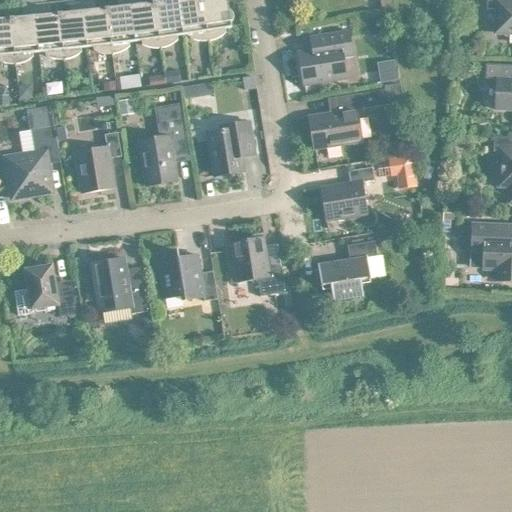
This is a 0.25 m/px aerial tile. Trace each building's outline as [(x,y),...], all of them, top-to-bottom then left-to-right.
[(71,13),(60,14),(65,62),(66,61),(65,60),(68,59),(71,58),(74,57),(77,56),(79,54),(82,52),(82,48),(88,47),(82,0),(76,0),(70,1),(71,13)] [(95,0),(82,0),(88,47),(94,47),(94,51),(97,52),(100,53),(103,54),(107,54),(110,55),(113,54),(113,56),(108,8),(97,10),(95,0)] [(117,0),(119,7),(108,8),(113,56),(114,56),(114,54),(116,54),(119,53),(122,52),(125,51),(128,49),(131,47),(130,42),(136,41),(130,0),(117,0)] [(143,0),(130,0),(136,41),(142,41),(143,45),(145,46),(148,47),(151,48),(155,48),(158,49),(161,48),(161,50),(162,50),(155,2),(144,4),(143,0)] [(165,0),(166,1),(155,2),(162,50),(162,48),(164,48),(167,47),(170,46),(173,44),(175,43),(179,40),(178,36),(184,35),(178,0),(165,0)] [(178,0),(184,35),(190,34),(191,38),(194,40),(197,41),(200,41),(203,42),(206,42),(209,41),(209,43),(210,43),(203,0),(178,0)] [(203,0),(210,43),(210,41),(213,41),(216,40),(219,39),(221,37),(224,35),(227,33),(226,29),(233,28),(232,23),(233,22),(234,20),(234,19),(235,17),(235,16),(234,14),(234,13),(233,11),(232,10),(230,9),(228,0),(203,0)] [(511,0),(487,0),(487,9),(496,9),(496,28),(500,34),(511,33),(511,0)] [(48,3),(35,4),(39,52),(46,52),(46,56),(49,57),(52,58),(55,59),(58,60),(61,60),(64,60),(64,62),(65,62),(60,14),(49,15),(48,3)] [(23,17),(12,18),(17,66),(17,64),(19,64),(22,63),(25,62),(28,61),(31,59),(34,57),(34,53),(39,52),(35,4),(22,5),(23,17)] [(0,7),(0,61),(1,62),(4,63),(7,64),(10,64),(13,64),(16,64),(16,66),(17,66),(12,18),(1,19),(0,7)] [(384,18),(368,21),(371,36),(387,33),(384,18)] [(353,56),(349,31),(318,36),(320,47),(317,48),(314,51),(300,53),(305,85),(347,78),(344,58),(353,56)] [(221,64),(213,65),(214,74),(222,73),(221,64)] [(496,110),(511,110),(511,79),(511,75),(511,64),(486,64),(486,79),(497,79),(496,110)] [(180,71),(165,72),(167,84),(181,82),(180,71)] [(140,75),(132,76),(133,89),(142,88),(140,75)] [(164,75),(150,77),(152,86),(166,84),(164,75)] [(255,77),(244,79),(246,91),(257,89),(255,77)] [(116,82),(104,83),(105,91),(117,90),(116,82)] [(310,116),(316,151),(362,143),(357,110),(385,105),(383,90),(336,98),(338,112),(310,116)] [(9,96),(0,96),(0,105),(10,105),(9,96)] [(140,99),(119,102),(121,116),(142,113),(140,99)] [(140,142),(147,186),(178,181),(173,150),(187,148),(182,119),(167,121),(169,137),(140,142)] [(207,134),(215,177),(246,172),(242,150),(255,148),(250,122),(221,127),(222,131),(207,134)] [(65,127),(57,128),(59,141),(67,140),(65,127)] [(32,131),(34,143),(52,140),(50,128),(32,131)] [(76,153),(83,193),(115,188),(110,158),(122,157),(118,133),(105,135),(108,147),(76,153)] [(510,203),(511,203),(511,137),(494,137),(494,150),(500,150),(499,187),(510,187),(510,203)] [(455,138),(449,143),(454,149),(460,143),(455,138)] [(38,195),(53,192),(47,152),(22,156),(20,154),(9,156),(7,158),(9,170),(7,173),(9,185),(11,187),(13,198),(14,198),(16,200),(27,198),(28,196),(29,196),(29,194),(37,193),(38,195)] [(322,189),(327,221),(368,214),(363,183),(375,181),(373,168),(349,172),(351,184),(322,189)] [(408,207),(399,197),(390,206),(400,216),(408,207)] [(511,227),(473,226),(473,250),(485,250),(484,269),(501,269),(500,281),(511,281),(511,227)] [(259,284),(261,297),(286,293),(282,268),(268,270),(263,238),(233,243),(239,282),(254,280),(259,284)] [(367,258),(377,256),(375,241),(348,246),(350,259),(319,265),(319,264),(318,264),(322,287),(323,287),(323,286),(331,285),(334,301),(362,297),(362,298),(363,298),(361,281),(369,279),(369,280),(371,280),(367,258)] [(202,274),(199,255),(179,259),(178,251),(158,254),(165,295),(181,292),(182,301),(205,297),(206,302),(219,300),(214,272),(202,274)] [(131,308),(132,314),(148,312),(144,283),(133,285),(132,279),(128,276),(125,259),(92,264),(100,313),(131,308)] [(56,288),(53,266),(26,270),(32,310),(59,305),(61,317),(77,314),(72,285),(56,288)] [(152,318),(141,319),(142,330),(154,329),(152,318)]
